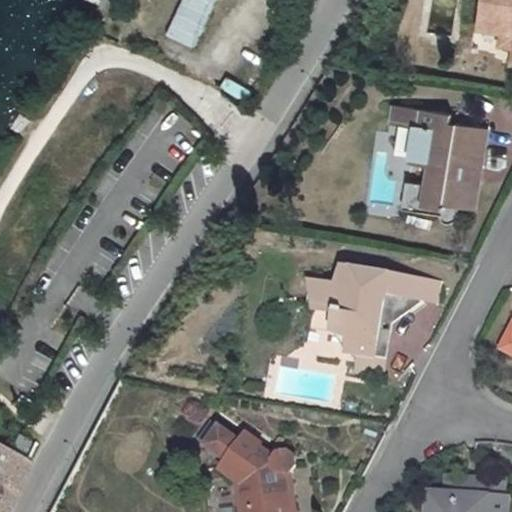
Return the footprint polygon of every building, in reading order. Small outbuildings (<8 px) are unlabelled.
[(180,0),(166,36),(195,48),(215,0),(180,0)] [(511,0),(485,0),(480,29),(502,33),(500,47),(511,48),(511,0)] [(418,186),(413,211),(441,215),(441,219),(445,224),(448,225),(451,225),(454,223),(455,220),(458,209),(474,211),(489,130),(451,123),(453,114),(395,105),(392,124),(417,129),(412,163),(433,167),(429,188),(418,186)] [(408,184),(403,209),(413,211),(418,186),(408,184)] [(317,284),(313,311),(334,314),(331,332),(349,335),(346,353),(358,355),(376,357),(383,313),(393,315),(402,317),(424,302),(427,282),(342,267),(339,287),(317,284)] [(427,282),(424,302),(436,304),(439,284),(427,282)] [(358,355),(355,374),(382,378),(393,315),(383,313),(376,357),(358,355)] [(511,331),(502,350),(511,355),(511,331)] [(207,446),(212,449),(224,431),(219,428),(207,446)] [(222,470),(237,481),(241,511),(295,511),(289,473),(291,472),(296,466),(294,457),(288,452),(279,454),(276,459),(259,447),(261,444),(247,435),(241,443),(224,431),(212,449),(228,461),(222,470)] [(0,511),(1,511),(23,465),(0,454),(0,511)] [(507,511),(509,499),(504,499),(504,483),(447,478),(446,495),(429,494),(428,511),(507,511)]
